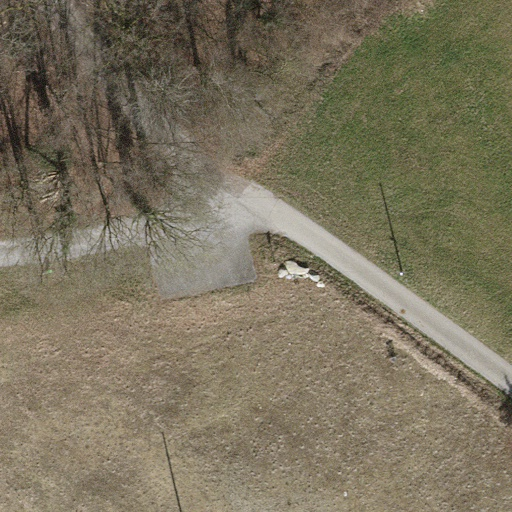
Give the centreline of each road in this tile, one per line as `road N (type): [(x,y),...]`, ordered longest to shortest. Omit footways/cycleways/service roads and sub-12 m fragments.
road 1 (track): [(511,382),(246,192)]
road 2 (track): [(246,192),(107,80),(54,0)]
road 3 (track): [(0,250),(143,233),(246,192)]
